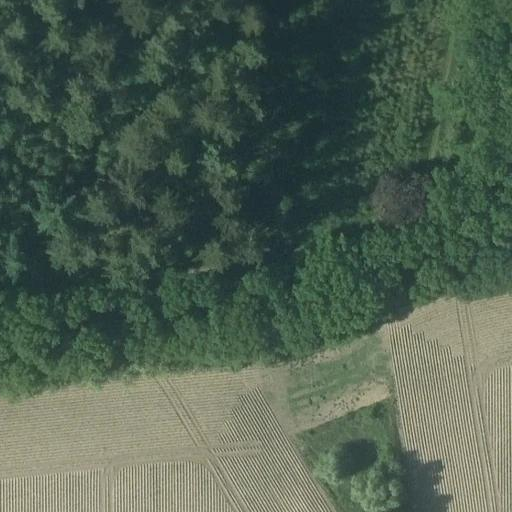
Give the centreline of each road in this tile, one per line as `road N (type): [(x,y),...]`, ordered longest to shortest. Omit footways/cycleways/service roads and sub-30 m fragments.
road 1 (track): [(0,293),(315,246),(380,221),(408,203),(432,166),(458,0)]
road 2 (unclassified): [(0,350),(256,318),(511,233)]
